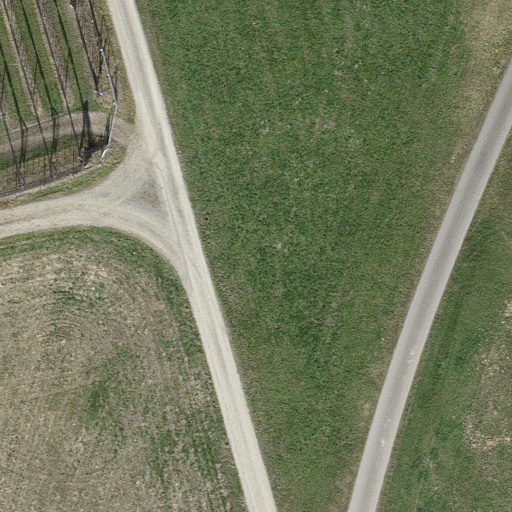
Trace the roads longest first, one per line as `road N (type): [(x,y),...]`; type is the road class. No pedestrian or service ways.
road 1 (track): [(116,0),(263,511)]
road 2 (track): [(511,95),(401,370),(362,511)]
road 3 (track): [(0,225),(170,185)]
